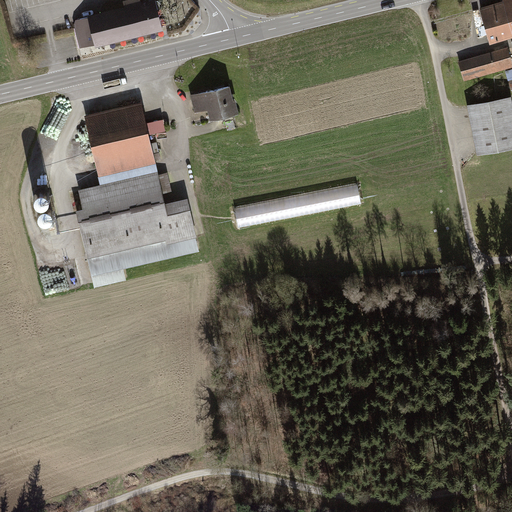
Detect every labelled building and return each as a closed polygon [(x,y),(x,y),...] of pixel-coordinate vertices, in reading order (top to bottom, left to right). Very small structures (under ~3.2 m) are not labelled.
[(87,16),(73,19),(75,27),(80,47),(94,43),(95,45),(163,28),(156,0),(119,0),(105,4),(106,8),(87,13),(87,16)] [(490,42),(511,35),(511,31),(502,0),(498,0),(479,6),(490,42)] [(511,0),(502,0),(511,31),(511,0)] [(511,59),(508,46),(458,61),(464,80),(511,66),(511,59)] [(190,94),(195,112),(208,109),(210,118),(239,111),(236,98),(234,98),(231,84),(190,94)] [(511,100),(511,95),(467,104),(477,154),(511,146),(511,100)] [(84,114),(98,175),(156,161),(142,101),(84,114)] [(163,119),(147,123),(149,132),(165,128),(163,119)] [(188,196),(165,202),(158,169),(78,188),(82,207),(76,208),(87,257),(166,239),(167,243),(197,236),(188,196)] [(358,184),(235,207),(239,227),(362,203),(358,184)] [(46,197),(47,194),(46,190),(43,188),(40,187),(36,187),(34,189),(32,193),(32,196),(34,199),(37,201),(41,202),(44,200),(46,197)] [(50,213),(51,210),(49,206),(47,204),(44,203),(40,203),(37,205),(36,209),(36,212),(38,215),(41,217),(44,217),(48,216),(50,213)]
